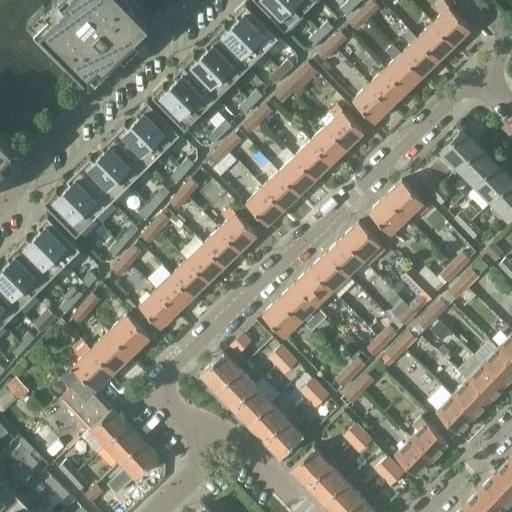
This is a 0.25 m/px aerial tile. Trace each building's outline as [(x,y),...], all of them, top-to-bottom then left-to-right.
[(120,49),(150,21),(129,0),(53,0),(46,8),(43,5),(27,21),(66,61),(69,58),(93,82),(123,52),(120,49)] [(301,13),(288,0),(257,0),(285,28),(301,13)] [(313,0),(288,0),(301,13),(313,0)] [(346,14),(355,5),(349,0),(347,0),(340,7),(346,14)] [(372,0),(370,0),(360,10),(368,18),(380,7),(372,0)] [(441,13),(432,22),(453,44),(470,28),(444,1),(436,8),(441,13)] [(262,50),(278,35),(246,2),(235,12),(238,16),(233,21),(262,50)] [(368,18),(360,10),(349,21),(357,29),(368,18)] [(324,35),(333,26),(327,20),(318,29),(324,35)] [(262,50),(233,21),(228,26),(225,22),(214,33),(238,57),(247,66),(262,50)] [(432,22),(417,36),(416,38),(437,60),(453,44),(432,22)] [(410,43),(401,52),(422,74),(437,60),(416,38),(417,36),(408,28),(402,34),(410,43)] [(315,44),(324,35),(318,29),(309,37),(315,44)] [(340,30),(329,41),(336,48),(347,37),(340,30)] [(247,66),(238,57),(214,33),(204,43),(208,46),(202,51),(208,57),(231,81),(247,66)] [(336,48),(329,41),(318,52),(325,59),(336,48)] [(394,58),(384,68),(405,90),(422,74),(401,52),(393,43),(386,50),(394,58)] [(231,81),(208,57),(202,51),(197,56),(194,53),(184,63),(216,96),(231,81)] [(284,73),(293,64),(287,58),(278,67),(284,73)] [(216,96),(184,63),(173,73),(177,76),(172,81),(201,111),(216,96)] [(275,82),(284,73),(278,67),(269,75),(275,82)] [(384,68),(368,84),(389,106),(405,90),(384,68)] [(297,71),(286,82),(293,89),(304,78),(297,71)] [(201,111),(172,81),(167,87),(163,83),(152,94),(185,127),(201,111)] [(293,89),(286,82),(274,93),(281,100),(293,89)] [(389,106),(368,84),(353,99),(374,121),(389,106)] [(253,103),(262,94),(256,88),(247,97),(253,103)] [(244,112),(253,103),(247,97),(238,106),(244,112)] [(163,149),(180,131),(148,98),(135,110),(138,114),(133,119),(163,149)] [(265,102),(254,113),(261,120),(273,109),(265,102)] [(334,116),(325,124),(346,146),(363,130),(337,103),(329,111),(334,116)] [(261,120),(254,113),(243,124),(250,132),(254,128),(257,132),(264,124),(261,121),(261,120)] [(222,133),(231,124),(225,118),(216,127),(222,133)] [(163,149),(133,119),(128,124),(125,121),(113,132),(145,166),(163,149)] [(325,124),(310,139),(309,139),(331,161),(346,146),(325,124)] [(213,142),(222,133),(216,127),(207,136),(213,142)] [(441,149),(458,167),(480,146),(463,129),(441,149)] [(285,146),(286,147),(315,177),(331,161),(309,139),(310,139),(302,130),(285,146)] [(128,182),(145,166),(113,132),(101,144),(104,148),(99,153),(128,182)] [(234,132),(222,143),(229,150),(241,139),(234,132)] [(0,173),(20,154),(0,133),(0,173)] [(229,150),(222,143),(211,154),(218,161),(229,150)] [(458,167),(474,184),(496,163),(480,146),(458,167)] [(286,147),(270,163),(298,193),(315,177),(286,147)] [(111,199),(128,182),(99,153),(94,158),(91,154),(79,166),(111,199)] [(185,172),(193,162),(187,156),(179,166),(185,172)] [(270,163),(254,178),(283,207),(298,193),(270,163)] [(474,184),(491,201),(511,180),(511,179),(496,163),(474,184)] [(111,199),(79,166),(67,178),(70,181),(65,186),(94,216),(111,199)] [(177,181),(185,172),(179,166),(170,176),(177,181)] [(422,182),(431,192),(438,186),(429,176),(422,182)] [(191,177),(180,189),(188,196),(198,184),(191,177)] [(283,207),(254,178),(238,193),(267,223),(283,207)] [(401,179),(385,195),(406,217),(415,207),(420,213),(427,206),(401,179)] [(511,180),(491,201),(508,218),(511,214),(511,180)] [(94,216),(65,186),(60,191),(56,188),(44,200),(76,233),(94,216)] [(438,186),(431,192),(441,202),(448,196),(438,186)] [(188,196),(180,189),(170,201),(178,208),(188,196)] [(154,209),(162,199),(155,193),(147,203),(154,209)] [(406,217),(385,195),(369,210),(390,232),(406,217)] [(146,218),(154,209),(147,203),(139,212),(146,218)] [(228,218),(219,226),(240,248),(256,233),(230,206),(223,213),(228,218)] [(454,216),(464,226),(471,220),(461,210),(454,216)] [(162,211),(151,223),(159,230),(170,217),(162,211)] [(80,246),(48,213),(37,224),(40,228),(35,233),(64,262),(80,246)] [(359,220),(341,237),(363,259),(363,258),(368,263),(377,254),(385,247),(359,220)] [(471,220),(464,226),(473,236),(480,230),(471,220)] [(159,230),(151,223),(141,235),(149,242),(159,230)] [(219,226),(203,241),(224,264),(240,248),(219,226)] [(123,245),(131,236),(124,230),(116,239),(123,245)] [(64,262),(35,233),(30,238),(27,234),(16,244),(49,277),(64,262)] [(341,237),(326,251),(348,273),(363,259),(341,237)] [(115,255),(123,245),(116,239),(108,249),(115,255)] [(203,241),(187,256),(209,278),(224,264),(203,241)] [(49,277),(16,244),(6,254),(10,258),(4,263),(34,292),(49,277)] [(133,244),(123,256),(130,263),(141,251),(133,244)] [(326,251),(309,267),(331,289),(348,273),(326,251)] [(462,251),(451,262),(458,269),(469,258),(462,251)] [(130,263),(123,256),(112,268),(120,275),(130,263)] [(187,256),(171,272),(192,294),(209,278),(187,256)] [(498,263),(508,273),(511,269),(511,263),(505,257),(498,263)] [(458,269),(451,262),(440,273),(447,280),(458,269)] [(34,292),(4,263),(0,267),(0,289),(18,308),(34,292)] [(419,293),(407,304),(415,312),(436,291),(411,265),(401,275),(419,293)] [(309,267),(294,282),(316,304),(331,289),(309,267)] [(471,267),(460,278),(467,285),(478,274),(471,267)] [(89,285),(97,276),(90,270),(82,280),(89,285)] [(171,272),(155,287),(176,310),(192,294),(171,272)] [(467,285),(460,278),(449,290),(456,297),(467,285)] [(294,282),(278,297),(300,320),(316,304),(294,282)] [(74,302),(82,293),(75,287),(67,297),(74,302)] [(176,310),(155,287),(139,303),(160,325),(176,310)] [(18,308),(0,289),(0,320),(3,323),(18,308)] [(92,291),(82,304),(90,311),(100,298),(92,291)] [(66,312),(74,302),(67,297),(59,306),(66,312)] [(300,320),(278,297),(262,313),(284,335),(300,320)] [(440,298),(428,309),(436,317),(448,306),(440,298)] [(90,311),(82,304),(71,316),(79,323),(90,311)] [(415,312),(407,304),(396,315),(405,323),(415,312)] [(46,323),(55,314),(48,308),(40,317),(46,323)] [(436,317),(428,309),(417,320),(425,328),(436,317)] [(128,312),(109,330),(132,353),(150,335),(128,312)] [(79,333),(68,322),(59,330),(71,342),(79,333)] [(388,324),(377,335),(386,343),(397,332),(388,324)] [(409,329),(396,341),(404,349),(417,337),(409,329)] [(109,330),(91,347),(113,370),(132,353),(109,330)] [(511,330),(497,346),(511,360),(511,330)] [(26,346),(34,337),(28,331),(19,340),(26,346)] [(230,343),(238,352),(250,340),(242,332),(230,343)] [(386,343),(377,335),(366,346),(374,354),(386,343)] [(17,355),(26,346),(19,340),(11,349),(17,355)] [(404,349),(396,341),(380,357),(388,365),(404,349)] [(269,355),(277,363),(288,352),(280,344),(269,355)] [(511,360),(497,346),(482,361),(504,383),(511,375),(511,360)] [(60,377),(69,386),(95,388),(104,379),(113,370),(91,347),(60,377)] [(200,372),(216,389),(239,367),(223,350),(200,372)] [(288,352),(277,363),(285,372),(296,361),(288,352)] [(358,355),(346,367),(353,374),(365,362),(358,355)] [(216,389),(232,406),(263,376),(247,360),(239,367),(216,389)] [(482,361),(466,378),(489,399),(504,383),(482,361)] [(353,374),(346,367),(335,378),(342,385),(353,374)] [(367,371),(356,383),(363,390),(374,378),(367,371)] [(232,406),(248,422),(270,400),(264,394),(272,386),(263,376),(232,406)] [(301,388),(308,396),(320,385),(312,377),(301,388)] [(466,378),(450,394),(473,416),(489,399),(466,378)] [(363,390),(356,383),(344,394),(351,401),(363,390)] [(320,385),(308,396),(316,404),(327,394),(320,385)] [(59,396),(89,427),(111,406),(105,399),(105,398),(95,388),(69,386),(59,396)] [(473,416),(450,394),(435,409),(458,431),(473,416)] [(248,422),(264,439),(286,417),(270,400),(248,422)] [(89,427),(105,444),(127,423),(111,406),(89,427)] [(286,417),(264,439),(280,456),(303,434),(296,427),(304,419),(294,409),(286,417)] [(418,427),(409,436),(432,458),(447,442),(420,415),(413,422),(418,427)] [(48,418),(26,438),(48,462),(67,444),(59,435),(61,433),(56,427),(58,425),(54,420),(51,421),(48,418)] [(344,433),(352,441),(363,431),(355,422),(344,433)] [(105,444),(120,460),(142,438),(127,423),(105,444)] [(432,458),(409,436),(400,427),(393,433),(403,443),(394,453),(416,474),(432,458)] [(363,431),(352,441),(360,450),(371,439),(363,431)] [(142,438),(120,460),(136,477),(149,464),(150,466),(157,459),(156,458),(158,455),(142,438)] [(29,452),(21,443),(14,449),(23,458),(29,452)] [(291,467),(307,484),(338,454),(330,446),(321,454),(314,446),(291,467)] [(38,461),(30,452),(29,452),(23,458),(32,467),(38,461)] [(307,484),(323,501),(346,479),(339,472),(347,464),(338,454),(307,484)] [(375,466),(383,475),(395,464),(387,455),(375,466)] [(511,459),(509,457),(495,472),(511,488),(511,459)] [(77,470),(66,458),(59,465),(69,477),(77,470)] [(395,464),(383,475),(391,483),(403,472),(395,464)] [(77,470),(69,477),(80,488),(87,482),(77,470)] [(511,511),(511,488),(495,472),(479,488),(503,511),(511,511)] [(60,483),(51,474),(45,480),(54,489),(60,483)] [(0,511),(19,493),(4,478),(0,481),(0,511)] [(323,501),(333,511),(344,511),(362,495),(346,479),(323,501)] [(85,493),(91,500),(103,490),(96,482),(85,493)] [(69,492),(60,483),(54,489),(63,498),(69,492)] [(503,511),(479,488),(464,504),(472,511),(503,511)] [(0,511),(30,511),(34,509),(19,493),(0,511)] [(377,511),(362,495),(344,511),(377,511)]
